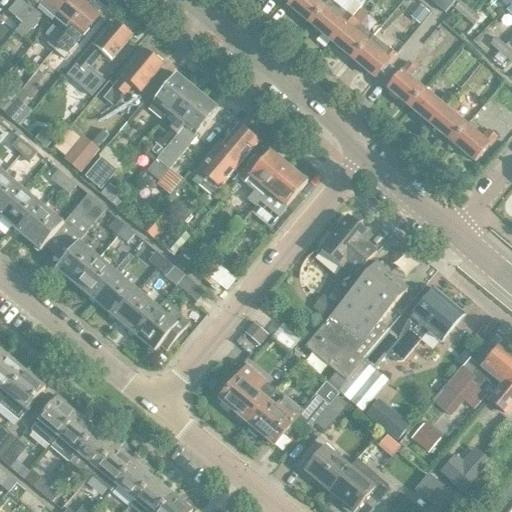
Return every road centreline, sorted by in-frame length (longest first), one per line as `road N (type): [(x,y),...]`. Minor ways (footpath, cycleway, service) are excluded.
road 1 (residential): [(159,410),(363,162)]
road 2 (tertiary): [(363,162),(335,128),(178,0)]
road 3 (residential): [(159,410),(0,276)]
road 4 (residential): [(282,511),(159,410)]
road 5 (tertiary): [(462,239),(363,162)]
